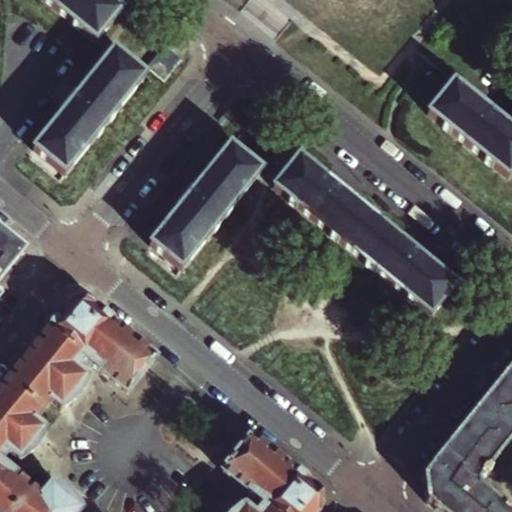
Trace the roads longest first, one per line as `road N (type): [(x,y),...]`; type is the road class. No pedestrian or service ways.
road 1 (residential): [(72,253),(370,495)]
road 2 (residential): [(240,48),(511,271)]
road 3 (residential): [(72,253),(240,48)]
road 4 (residential): [(511,319),(370,495)]
